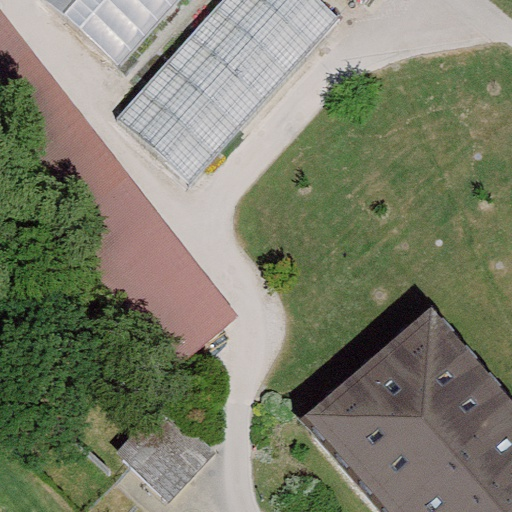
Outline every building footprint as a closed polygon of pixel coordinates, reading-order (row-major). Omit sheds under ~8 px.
[(41,0),(37,5),(123,77),(187,0),(41,0)] [(237,0),(122,129),(188,189),(331,30),(297,0),(237,0)] [(344,0),(363,14),(373,0),(344,0)] [(0,129),(178,368),(237,325),(0,6),(0,129)] [(511,511),(511,438),(430,342),(302,449),(355,511),(511,511)]
